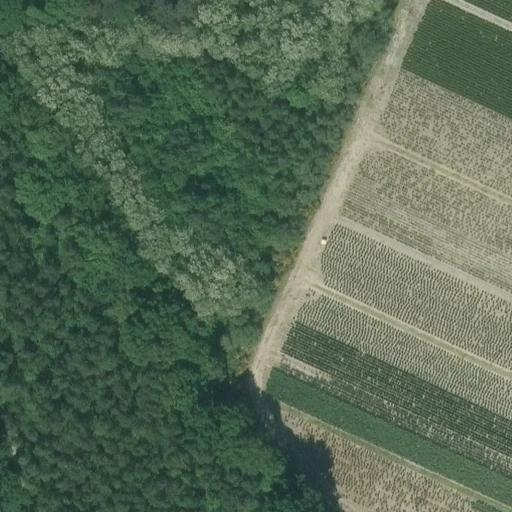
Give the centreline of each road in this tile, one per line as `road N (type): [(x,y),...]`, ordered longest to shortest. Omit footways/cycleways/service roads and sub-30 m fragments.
road 1 (track): [(283,511),(0,79)]
road 2 (track): [(0,372),(37,511)]
